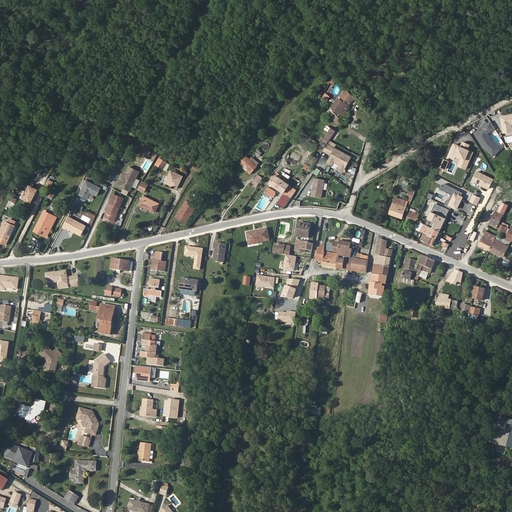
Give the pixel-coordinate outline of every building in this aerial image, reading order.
[(350,103),(355,95),(346,89),(341,96),(343,98),(342,99),(336,110),(344,116),(351,105),(349,104),(348,103),(349,102),(350,103)] [(326,93),(322,99),(327,102),(331,96),(326,93)] [(338,97),(332,107),(336,110),(342,99),(338,97)] [(511,131),(511,129),(511,124),(511,114),(501,116),(502,126),(503,133),(511,131)] [(485,126),(474,133),(482,147),(492,157),(501,152),(489,133),(494,129),(490,123),(485,126)] [(334,133),(329,130),(322,141),(327,144),(334,133)] [(472,152),(453,144),(449,154),(447,158),(453,160),(454,157),(460,159),(457,166),(465,170),(468,162),(472,152)] [(350,157),(326,146),(322,153),(331,157),(327,165),(333,167),(334,163),(340,166),(339,168),(344,171),(350,157)] [(164,167),(167,162),(159,157),(156,163),(164,167)] [(253,173),(257,166),(245,158),(240,165),(243,167),(242,168),(245,170),(246,168),(253,173)] [(124,160),(120,167),(125,170),(128,162),(124,160)] [(130,167),(121,186),(131,191),(141,172),(130,167)] [(172,170),(166,182),(178,188),(184,176),(172,170)] [(492,179),(476,171),(472,182),(487,189),(492,179)] [(277,185),(276,187),(284,192),(287,188),(290,184),(276,174),(271,182),(277,185)] [(402,175),(398,185),(407,189),(412,179),(402,175)] [(316,178),(312,196),(322,198),(326,180),(316,178)] [(102,187),(88,180),(81,194),(88,198),(92,192),(98,195),(102,187)] [(149,183),(142,180),(138,188),(145,191),(149,183)] [(209,190),(215,183),(212,181),(206,188),(209,190)] [(39,189),(31,186),(25,199),(32,202),(39,189)] [(284,192),(292,197),(294,193),(287,188),(284,192)] [(456,210),(462,197),(454,193),(447,206),(456,210)] [(109,218),(114,220),(123,199),(112,194),(103,216),(106,217),(109,218)] [(150,197),(145,194),(140,203),(145,206),(150,197)] [(190,195),(176,216),(186,223),(200,201),(190,195)] [(480,198),(473,195),(470,202),(477,205),(480,198)] [(150,197),(145,206),(152,209),(157,200),(150,197)] [(408,201),(395,197),(393,202),(406,206),(408,201)] [(389,213),(402,218),(406,206),(393,202),(389,213)] [(503,203),(499,212),(504,214),(508,205),(503,203)] [(439,232),(449,210),(436,204),(431,213),(430,212),(426,219),(430,221),(427,226),(439,232)] [(415,224),(419,214),(410,210),(406,221),(415,224)] [(52,219),(41,214),(34,229),(45,234),(52,219)] [(498,226),(502,217),(494,214),(491,223),(498,226)] [(88,225),(70,216),(65,226),(69,228),(69,227),(83,234),(88,225)] [(17,224),(15,223),(17,219),(11,217),(9,220),(8,219),(0,237),(0,243),(1,241),(8,245),(17,224)] [(296,236),(308,237),(310,223),(298,221),(296,236)] [(427,226),(423,224),(419,232),(423,233),(435,239),(439,232),(427,226)] [(498,231),(505,234),(507,229),(500,226),(498,231)] [(267,228),(247,232),(249,244),(270,240),(267,228)] [(497,236),(485,231),(479,245),(490,250),(496,239),(497,236)] [(420,240),(432,246),(435,239),(423,233),(420,240)] [(379,238),(374,262),(372,273),(388,276),(392,251),(385,249),(387,241),(379,238)] [(490,250),(504,257),(509,245),(496,239),(490,250)] [(339,252),(339,254),(351,256),(352,252),(353,248),(350,248),(352,243),(340,240),(340,242),(335,241),(334,243),(333,251),(339,252)] [(308,242),(297,241),(296,248),(296,251),(300,252),(301,248),(307,249),(308,242)] [(218,263),(224,264),(227,244),(220,243),(218,263)] [(290,253),(291,245),(281,243),(280,252),(290,253)] [(201,269),(203,249),(198,248),(187,246),(186,255),(197,256),(195,269),(201,269)] [(324,247),(318,247),(316,259),(323,261),(325,251),(324,249),(324,247)] [(158,250),(157,259),(153,259),(151,269),(165,271),(166,261),(165,261),(163,260),(164,251),(158,250)] [(323,261),(322,264),(337,267),(339,255),(339,254),(325,251),(323,261)] [(356,258),(354,258),(354,261),(352,270),(366,272),(369,257),(363,256),(364,254),(358,252),(356,258)] [(427,281),(429,275),(431,275),(436,260),(423,254),(418,274),(418,275),(417,278),(427,281)] [(297,257),(287,255),(285,269),(295,270),(297,257)] [(337,267),(352,270),(354,261),(348,260),(349,257),(339,255),(337,267)] [(419,260),(408,258),(403,277),(416,280),(417,278),(418,275),(416,274),(419,260)] [(130,262),(113,259),(111,269),(129,271),(129,270),(130,262)] [(68,284),(65,271),(46,274),(48,283),(59,281),(59,285),(68,284)] [(388,276),(372,273),(372,281),(386,283),(388,276)] [(0,283),(20,286),(21,278),(0,274),(0,283)] [(276,278),(259,276),(258,286),(274,288),(276,278)] [(159,287),(160,279),(150,278),(149,286),(153,286),(153,289),(148,289),(147,296),(162,298),(163,291),(155,290),(155,287),(159,287)] [(197,292),(198,282),(182,279),(180,290),(181,290),(196,292),(197,292)] [(294,298),(299,279),(293,279),(290,279),(289,279),(283,297),(294,298)] [(312,281),(311,294),(318,295),(319,286),(320,282),(312,281)] [(386,283),(372,281),(371,293),(384,295),(386,283)] [(109,287),(108,294),(124,297),(125,290),(109,287)] [(485,288),(477,287),(474,298),(483,300),(485,288)] [(450,308),(457,309),(459,300),(451,299),(450,308)] [(462,303),(460,312),(469,314),(471,305),(462,303)] [(3,304),(1,320),(11,322),(13,305),(3,304)] [(109,323),(111,313),(114,314),(115,306),(101,304),(98,319),(101,320),(99,331),(110,333),(112,324),(109,323)] [(478,316),(479,316),(481,308),(472,306),(470,314),(478,316)] [(42,320),(43,312),(36,310),(34,318),(42,320)] [(295,321),(297,311),(289,311),(289,312),(281,311),(280,320),(295,321)] [(157,358),(159,345),(156,345),(157,341),(153,340),(146,339),(144,339),(144,343),(148,343),(148,351),(143,351),(142,357),(149,358),(148,364),(164,366),(165,359),(157,358)] [(0,360),(6,361),(8,342),(0,340),(0,360)] [(41,353),(48,360),(50,362),(48,370),(57,372),(60,357),(62,354),(56,348),(53,352),(48,347),(41,353)] [(104,376),(105,367),(111,361),(105,353),(96,361),(94,374),(98,375),(96,386),(105,388),(106,378),(104,376)] [(148,381),(150,367),(135,365),(134,379),(148,381)] [(178,391),(179,383),(177,382),(177,384),(171,383),(171,390),(178,391)] [(143,406),(142,415),(152,416),(152,413),(156,414),(157,409),(152,409),(153,400),(143,398),(143,406)] [(46,401),(37,399),(34,410),(22,407),(20,418),(27,419),(27,421),(31,422),(43,415),(46,401)] [(177,417),(179,400),(169,399),(169,401),(167,416),(177,417)] [(94,412),(81,408),(78,417),(86,420),(88,425),(88,426),(87,431),(96,434),(100,423),(94,412)] [(511,448),(511,421),(497,418),(495,425),(499,426),(511,428),(511,429),(508,447),(511,448)] [(508,447),(511,429),(511,428),(499,426),(494,444),(508,447)] [(90,446),(93,438),(85,436),(83,444),(90,446)] [(66,451),(69,442),(63,440),(61,447),(58,446),(56,450),(66,451)] [(140,461),(151,462),(152,444),(142,444),(140,461)] [(85,468),(96,469),(97,461),(77,459),(76,470),(73,470),(72,477),(76,477),(75,481),(84,482),(85,468)] [(0,487),(3,489),(10,479),(0,472),(0,487)] [(168,494),(169,486),(163,485),(161,492),(168,494)] [(75,503),(80,495),(70,490),(66,497),(75,503)] [(19,503),(23,493),(16,491),(12,500),(19,503)] [(144,511),(146,511),(148,503),(130,498),(127,508),(144,511)] [(37,511),(39,501),(30,500),(29,509),(37,511)]
